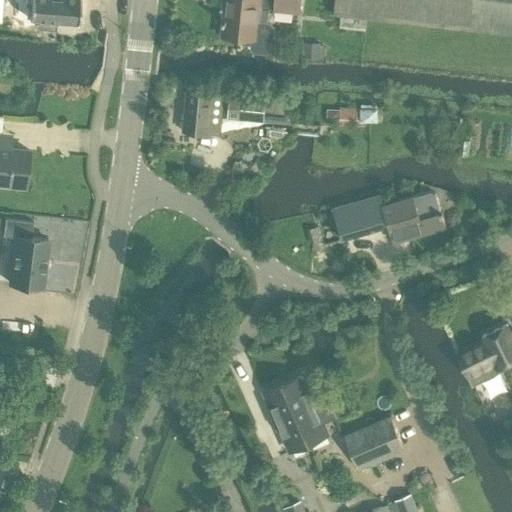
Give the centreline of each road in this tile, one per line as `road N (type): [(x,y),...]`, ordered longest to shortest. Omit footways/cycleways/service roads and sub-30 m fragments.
road 1 (tertiary): [(32,511),(79,391),(122,188)]
road 2 (unclassified): [(114,511),(160,395),(191,363),(245,335),(277,273)]
road 3 (unclassified): [(277,273),(310,289),(354,287),(511,239)]
road 4 (tertiary): [(122,188),(145,0)]
road 5 (unclassified): [(277,273),(214,220),(163,193),(122,188)]
road 6 (unknown): [(175,376),(240,511)]
